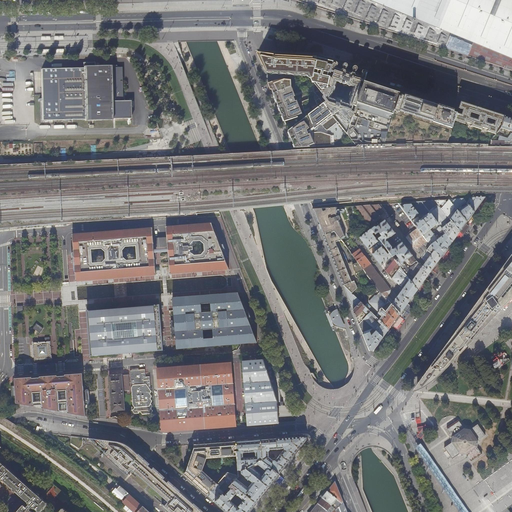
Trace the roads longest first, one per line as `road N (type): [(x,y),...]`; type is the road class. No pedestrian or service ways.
road 1 (residential): [(383,369),(366,355),(282,149),(242,46),(241,17)]
road 2 (primary): [(0,23),(241,17)]
road 3 (primary): [(370,420),(511,228)]
road 4 (primary): [(306,26),(331,43),(511,106)]
road 5 (residential): [(124,431),(164,439),(306,429),(331,451)]
road 6 (primary): [(306,26),(511,93)]
road 7 (primary): [(511,80),(382,39),(306,26)]
road 8 (primary): [(505,201),(383,369)]
road 9 (residential): [(0,426),(31,414),(124,431)]
road 10 (residential): [(124,431),(214,511)]
